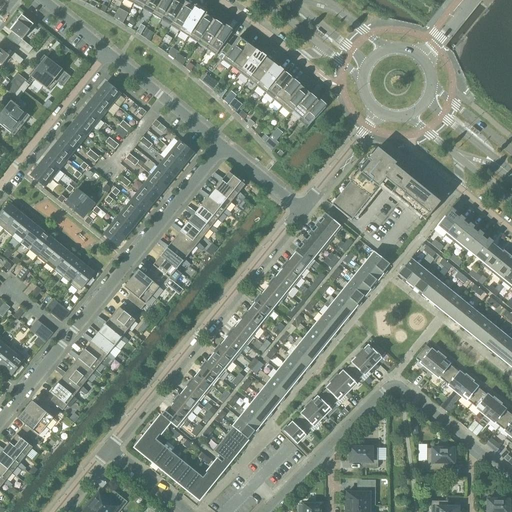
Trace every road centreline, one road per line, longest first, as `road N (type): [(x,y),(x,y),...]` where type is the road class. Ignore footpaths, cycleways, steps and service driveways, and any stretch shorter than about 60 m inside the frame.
road 1 (residential): [(221,138),(0,423)]
road 2 (tertiary): [(302,211),(110,448)]
road 3 (residential): [(329,448),(396,384),(476,446)]
road 4 (residential): [(111,50),(0,189)]
road 5 (residential): [(111,50),(221,138)]
road 6 (residential): [(219,0),(296,56),(325,49)]
road 7 (tertiary): [(379,116),(302,211)]
